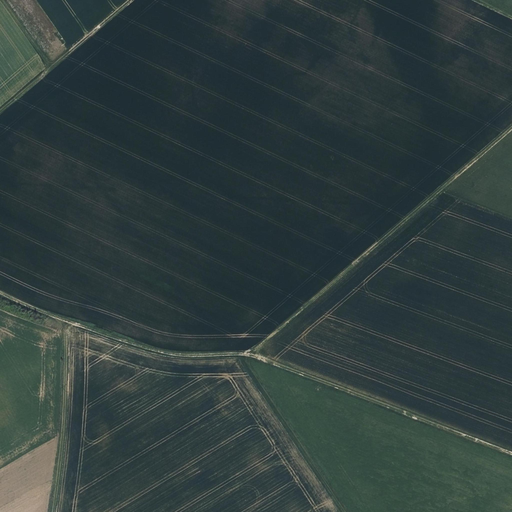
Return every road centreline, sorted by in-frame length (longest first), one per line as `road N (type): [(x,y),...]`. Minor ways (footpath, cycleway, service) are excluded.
road 1 (track): [(0,292),(147,348),(255,356),(511,454)]
road 2 (track): [(511,128),(246,354)]
road 3 (track): [(65,320),(53,511)]
road 4 (track): [(241,353),(344,511)]
road 5 (track): [(130,0),(0,111)]
